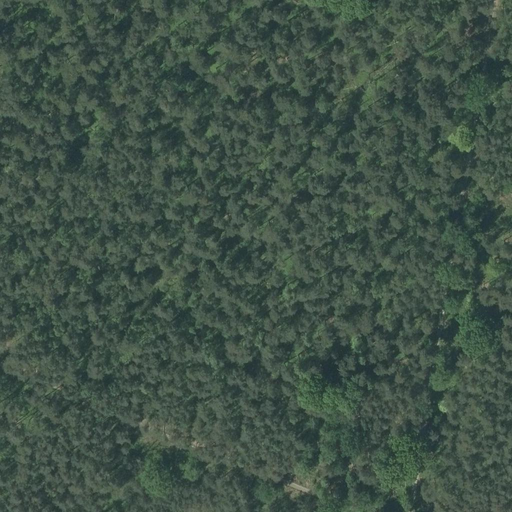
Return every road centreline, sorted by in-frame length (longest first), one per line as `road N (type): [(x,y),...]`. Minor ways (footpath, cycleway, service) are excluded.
road 1 (track): [(500,0),(484,125),(409,511)]
road 2 (track): [(355,511),(0,364)]
